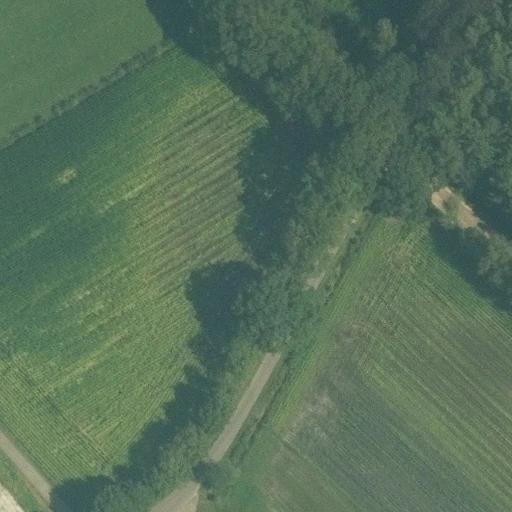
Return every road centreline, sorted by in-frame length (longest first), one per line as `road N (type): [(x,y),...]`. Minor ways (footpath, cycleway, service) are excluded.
road 1 (unclassified): [(165,511),(188,494),(248,413),(387,165),(399,118),(463,0)]
road 2 (track): [(214,0),(511,275)]
